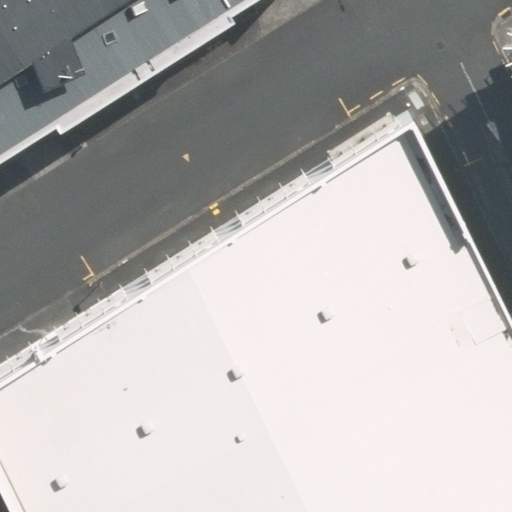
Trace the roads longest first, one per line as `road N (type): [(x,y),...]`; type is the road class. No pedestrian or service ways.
road 1 (residential): [(418,0),(267,79),(0,246)]
road 2 (residential): [(426,0),(511,174)]
